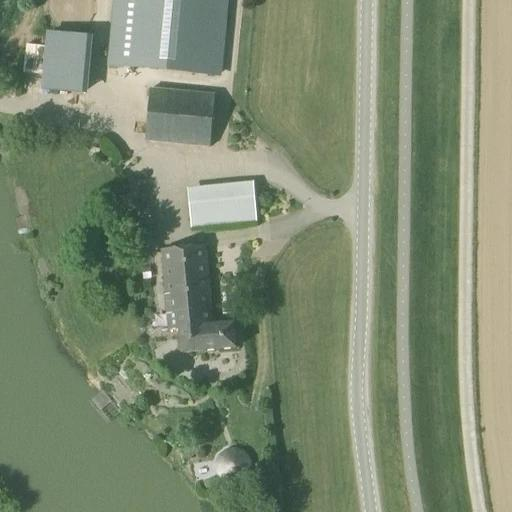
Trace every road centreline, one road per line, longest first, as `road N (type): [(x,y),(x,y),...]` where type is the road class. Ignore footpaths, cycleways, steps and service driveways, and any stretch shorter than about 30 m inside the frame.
road 1 (track): [(468,0),(463,366),(478,511)]
road 2 (unclassified): [(372,511),(360,210),(364,0)]
